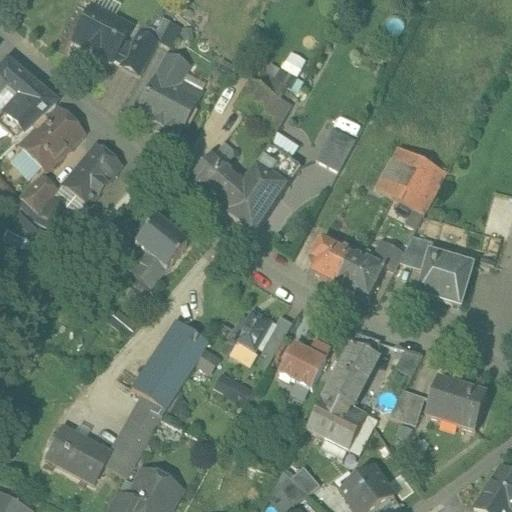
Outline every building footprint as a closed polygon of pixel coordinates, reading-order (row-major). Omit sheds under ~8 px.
[(108,23),(90,13),(73,45),(85,51),(84,55),(97,62),(99,59),(112,66),(114,61),(121,65),(129,49),(122,45),(130,31),(112,21),(108,23)] [(170,25),(159,46),(170,52),(181,31),(170,25)] [(121,65),(119,68),(140,79),(158,48),(136,36),(129,49),(121,65)] [(168,58),(136,118),(139,119),(139,120),(161,132),(177,140),(201,97),(180,85),(182,81),(188,69),(168,58)] [(36,89),(7,64),(0,71),(0,91),(8,99),(18,107),(36,89)] [(288,91),(263,76),(256,87),(275,98),(282,102),(288,91)] [(256,87),(251,84),(234,111),(259,125),(275,98),(256,87)] [(57,106),(36,89),(18,107),(20,109),(2,130),(18,144),(32,130),(44,118),(57,106)] [(0,91),(0,107),(8,99),(0,91)] [(282,102),(275,98),(259,125),(276,136),(292,108),(282,102)] [(57,110),(46,121),(44,118),(32,130),(35,132),(17,149),(46,178),(85,139),(57,110)] [(334,133),(317,164),(340,177),(357,145),(334,133)] [(95,149),(63,189),(78,202),(76,204),(81,209),(83,206),(88,210),(99,197),(120,170),(95,149)] [(272,151),(246,189),(246,188),(227,220),(255,239),(302,170),(272,151)] [(400,152),(377,194),(425,219),(448,177),(400,152)] [(213,158),(189,185),(227,220),(246,188),(213,158)] [(42,180),(19,202),(37,220),(52,202),(57,196),(42,180)] [(81,209),(76,204),(78,202),(63,189),(57,196),(52,202),(66,213),(53,228),(81,242),(95,226),(83,217),(88,210),(83,206),(81,209)] [(52,202),(37,220),(53,228),(66,213),(52,202)] [(186,250),(155,224),(134,249),(135,250),(147,259),(165,275),(186,250)] [(353,254),(324,239),(312,263),(318,265),(312,276),(337,289),(354,255),(353,254)] [(436,246),(414,240),(404,258),(399,266),(426,274),(431,256),(433,256),(436,246)] [(376,257),(366,252),(363,258),(354,254),(353,254),(354,255),(337,289),(368,305),(384,274),(385,274),(387,271),(394,275),(399,266),(404,258),(383,247),(376,257)] [(433,256),(431,256),(426,274),(419,297),(462,309),(474,269),(433,256)] [(147,259),(131,278),(149,293),(165,275),(147,259)] [(271,326),(253,316),(248,325),(243,322),(224,355),(233,360),(239,362),(246,361),(251,358),(255,353),(271,326)] [(281,321),(266,346),(270,349),(267,355),(274,359),(292,327),(281,321)] [(175,325),(131,392),(141,398),(153,406),(148,414),(161,421),(162,421),(165,414),(209,347),(175,325)] [(381,344),(356,337),(349,351),(376,361),(381,344)] [(315,343),(309,354),(294,347),(280,375),(312,392),(327,363),(324,362),(330,351),(315,343)] [(349,351),(325,396),(353,410),(378,362),(376,361),(349,351)] [(405,352),(397,368),(412,376),(422,357),(405,352)] [(220,373),(212,391),(244,407),(253,389),(220,373)] [(488,398),(438,383),(426,420),(476,435),(488,398)] [(403,393),(389,420),(416,430),(425,401),(403,393)] [(353,410),(325,396),(307,432),(324,441),(349,453),(367,417),(353,410)] [(141,398),(108,456),(111,457),(104,470),(126,482),(161,421),(148,414),(153,406),(141,398)] [(367,417),(349,453),(360,459),(375,429),(380,437),(387,424),(381,421),(377,423),(367,417)] [(108,456),(61,430),(45,461),(94,488),(104,470),(111,457),(108,456)] [(349,453),(324,441),(318,453),(343,465),(349,453)] [(374,470),(341,494),(354,511),(378,511),(395,500),(374,470)] [(320,489),(304,471),(292,482),(310,497),(320,489)] [(511,511),(511,477),(501,471),(474,511),(511,511)] [(292,482),(283,474),(277,485),(293,509),(310,497),(292,482)] [(175,493),(146,477),(146,476),(144,475),(129,503),(141,509),(139,511),(167,511),(178,493),(176,492),(175,493)] [(295,511),(293,509),(277,485),(271,499),(279,511),(295,511)] [(129,503),(117,497),(108,511),(139,511),(141,509),(129,503)] [(0,511),(25,511),(2,499),(0,503),(0,511)]
